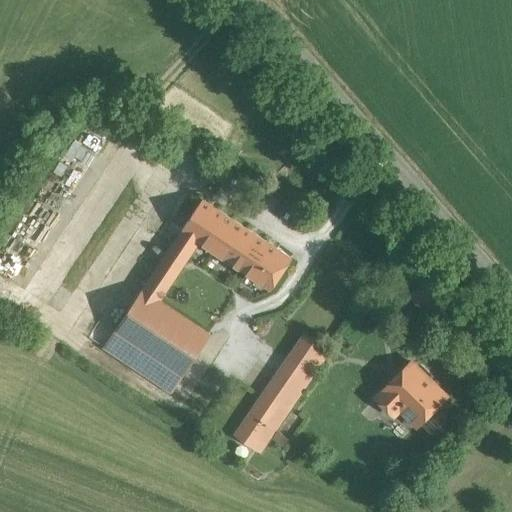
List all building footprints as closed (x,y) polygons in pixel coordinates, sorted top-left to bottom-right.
[(264,241),(203,200),(182,230),(199,241),(244,271),(264,241)] [(182,230),(143,290),(159,301),(199,241),(182,230)] [(291,259),(264,241),(244,271),(271,289),(291,259)] [(453,305),(428,279),(411,296),(436,322),(453,305)] [(159,301),(143,290),(104,347),(172,393),(211,335),(159,301)] [(305,334),(236,435),(260,451),(275,429),(289,409),(329,351),(305,334)] [(411,363),(377,397),(394,414),(400,407),(404,411),(403,413),(412,421),(413,420),(418,424),(445,397),(411,363)] [(289,409),(275,429),(289,439),(303,419),(289,409)]
